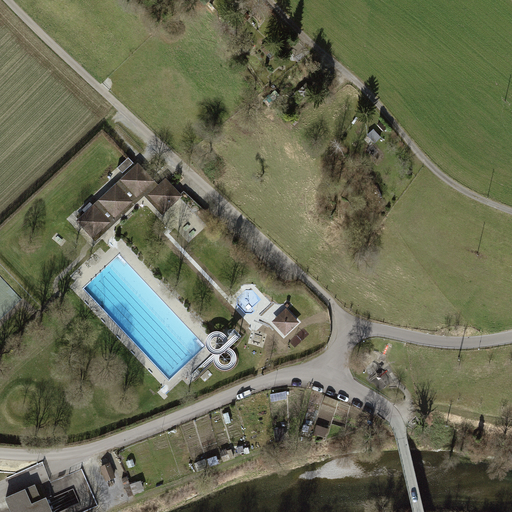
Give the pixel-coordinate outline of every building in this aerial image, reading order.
[(234,14),(240,8),(232,0),(231,0),(226,6),(234,14)] [(271,41),(269,42),(268,41),(262,46),(264,48),(263,49),(267,54),(276,46),(271,41)] [(313,88),(307,83),(300,91),(305,96),(313,88)] [(134,163),(129,158),(119,168),(124,173),(134,163)] [(138,165),(78,221),(94,238),(154,182),(138,165)] [(180,196),(166,181),(150,196),(165,211),(180,196)] [(286,308),(272,322),(285,335),(299,321),(286,308)] [(231,347),(243,335),(236,329),(225,339),(226,340),(221,345),(226,350),(216,360),(227,370),(241,357),(231,347)] [(110,465),(102,468),(107,480),(115,477),(110,465)] [(127,478),(122,480),(128,496),(133,494),(127,478)] [(50,511),(46,500),(41,502),(33,486),(6,497),(12,511),(50,511)]
